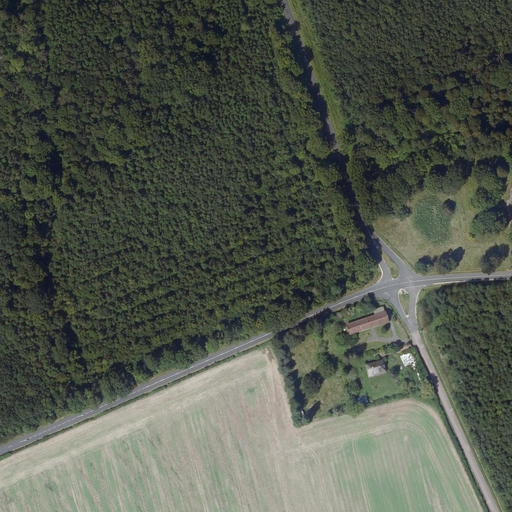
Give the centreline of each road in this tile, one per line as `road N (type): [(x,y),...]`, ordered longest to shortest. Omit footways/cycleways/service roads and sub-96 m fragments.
road 1 (secondary): [(0,452),(388,286)]
road 2 (tertiary): [(370,233),(344,178),(287,0)]
road 3 (tertiary): [(495,511),(412,328)]
